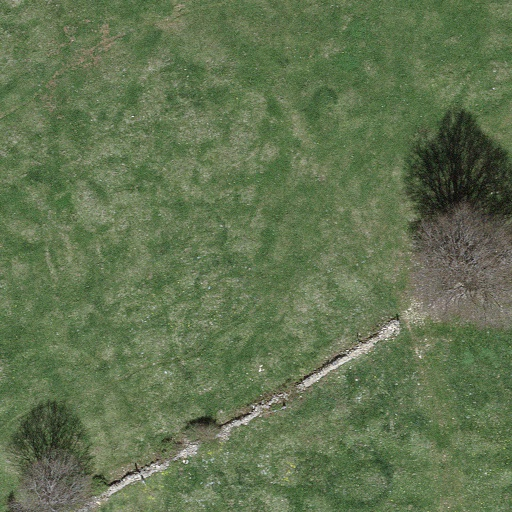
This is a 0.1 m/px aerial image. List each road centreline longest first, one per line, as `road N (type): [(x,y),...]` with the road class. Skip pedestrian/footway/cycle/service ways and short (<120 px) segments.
road 1 (track): [(0,253),(227,205),(287,206),(376,235),(392,253),(426,335),(454,511)]
road 2 (track): [(0,146),(270,0)]
